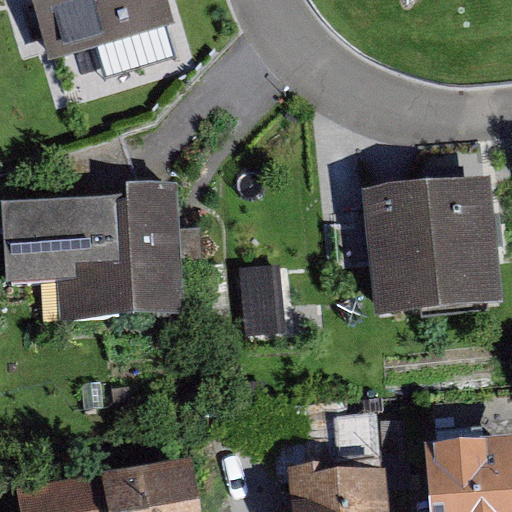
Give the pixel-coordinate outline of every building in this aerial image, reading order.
[(190,42),(177,0),(47,0),(65,61),(131,42),(136,58),(190,42)] [(193,237),(191,193),(152,195),(133,141),(76,158),(93,210),(20,214),(24,291),(77,288),(79,337),(137,334),(137,324),(199,321),(196,273),(215,272),(213,236),(193,237)] [(511,309),(511,257),(504,191),(394,204),(400,260),(390,261),(397,322),(511,309)] [(291,486),(311,484),(313,510),(304,511),(303,511),(401,511),(393,427),(362,431),(360,406),(319,410),(322,445),(288,448),(291,486)] [(452,461),(444,461),(448,511),(511,511),(511,455),(475,459),(474,454),(451,456),(452,461)] [(211,511),(205,474),(38,502),(39,511),(211,511)]
